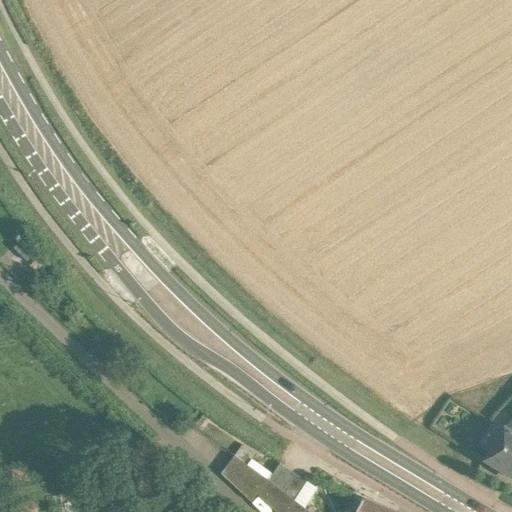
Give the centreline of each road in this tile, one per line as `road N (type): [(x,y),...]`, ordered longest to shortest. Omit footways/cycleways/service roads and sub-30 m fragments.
road 1 (primary): [(483,511),(321,409),(197,309),(62,154),(0,47)]
road 2 (primary): [(0,105),(78,221),(179,336),(440,511)]
road 3 (unclassified): [(0,280),(249,511)]
